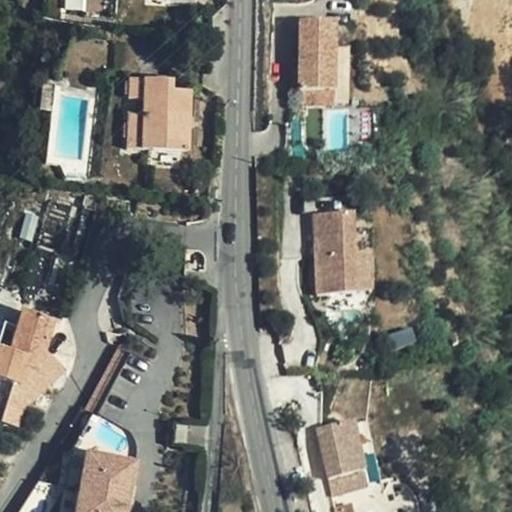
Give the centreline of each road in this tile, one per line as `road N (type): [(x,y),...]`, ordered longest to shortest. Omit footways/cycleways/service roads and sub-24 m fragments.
road 1 (secondary): [(243,0),(242,314)]
road 2 (residential): [(242,314),(219,338),(209,511)]
road 3 (secondary): [(242,314),(281,511)]
